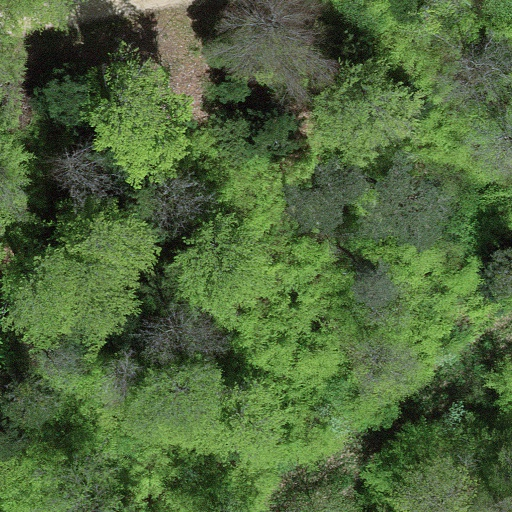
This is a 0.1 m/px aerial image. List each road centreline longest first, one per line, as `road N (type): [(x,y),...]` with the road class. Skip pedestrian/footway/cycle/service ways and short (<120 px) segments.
road 1 (track): [(268,511),(511,328)]
road 2 (track): [(154,0),(0,26)]
